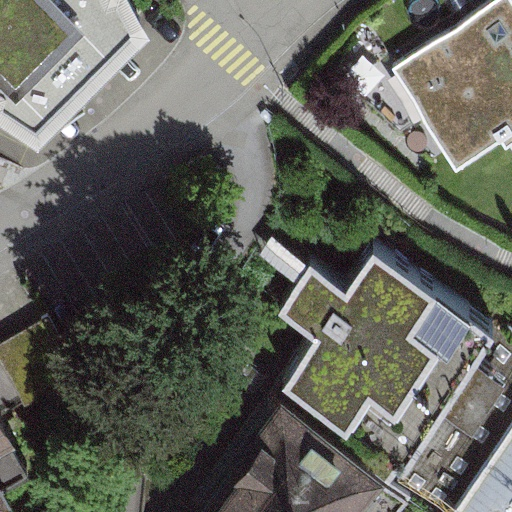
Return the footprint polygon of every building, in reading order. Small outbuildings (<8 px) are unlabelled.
[(0,0),(0,126),(21,141),(132,29),(114,0),(0,0)] [(511,38),(495,14),(383,90),(445,185),(511,140),(511,38)] [(476,311),(359,231),(332,270),(297,247),(265,293),(304,320),(273,365),(386,442),(476,311)] [(260,390),(174,511),(325,511),(362,460),(260,390)] [(511,511),(511,395),(432,511),(511,511)] [(0,427),(0,482),(24,468),(0,427)]
